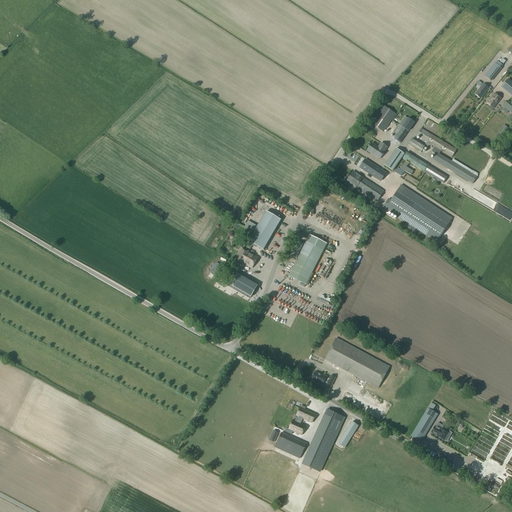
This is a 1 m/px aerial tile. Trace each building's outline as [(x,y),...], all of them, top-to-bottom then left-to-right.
[(494,63),(484,77),(490,82),(501,69),(494,63)] [(511,83),(507,80),(501,88),(511,96),(511,83)] [(483,84),(475,95),(481,99),(489,89),(483,84)] [(495,94),(486,104),(493,109),(501,99),(495,94)] [(511,105),(507,101),(502,107),(511,114),(511,105)] [(383,106),(371,124),(384,132),(396,115),(383,106)] [(399,125),(392,135),(395,138),(394,140),(400,144),(414,123),(408,119),(402,128),(399,125)] [(504,126),(497,134),(501,137),(508,129),(504,126)] [(422,129),(417,137),(426,142),(425,144),(428,146),(431,148),(433,146),(434,147),(431,152),(436,155),(432,160),(473,184),(478,174),(473,171),(453,159),(451,162),(439,154),(441,151),(452,158),(457,150),(422,129)] [(412,139),(408,146),(421,154),(425,147),(412,139)] [(372,144),(366,153),(371,156),(372,154),(380,159),(387,148),(381,144),(378,148),(372,144)] [(384,170),(389,174),(402,156),(394,150),(381,167),(385,169),(384,170)] [(448,178),(407,153),(403,159),(444,184),(448,178)] [(383,172),(366,161),(362,168),(379,179),(383,172)] [(405,162),(401,169),(412,176),(414,172),(407,167),(409,164),(405,162)] [(353,172),(346,182),(355,188),(361,177),(353,172)] [(377,202),(384,192),(362,177),(361,177),(355,188),(377,202)] [(438,241),(452,219),(402,186),(391,202),(389,200),(384,208),(386,210),(437,243),(438,241)] [(267,210),(248,242),(252,244),(264,250),(282,219),(267,210)] [(417,230),(407,224),(405,226),(415,232),(417,230)] [(311,234),(290,275),(307,284),(328,243),(311,234)] [(292,256),(298,243),(295,241),(289,254),(292,256)] [(243,248),(235,262),(241,265),(242,263),(252,268),(258,257),(248,252),(249,251),(243,248)] [(317,274),(322,277),(331,261),(325,258),(317,274)] [(250,297),(257,285),(245,278),(234,272),(227,284),(250,297)] [(337,338),(325,360),(378,389),(390,367),(337,338)] [(312,378),(311,380),(316,382),(315,382),(323,386),(325,383),(327,384),(331,386),(336,377),(331,375),(329,379),(327,378),(327,377),(319,373),(319,374),(315,372),(314,374),(312,375),(312,376),(312,378)] [(275,391),(280,387),(275,382),(271,386),(275,391)] [(293,421),(289,430),(302,436),(306,427),(300,424),(303,419),(312,423),(316,415),(300,408),(297,416),(300,417),(298,420),(300,420),(299,422),(296,421),(295,422),(293,421)] [(428,408),(411,436),(420,442),(437,414),(428,408)] [(319,472),(343,418),(330,411),(306,466),(319,472)] [(348,423),(335,446),(342,450),(355,427),(348,423)] [(441,429),(435,426),(431,433),(437,436),(443,440),(447,433),(441,429)] [(278,433),(273,431),(269,440),(274,443),(278,433)] [(281,433),(275,448),(300,459),(307,445),(281,433)]
